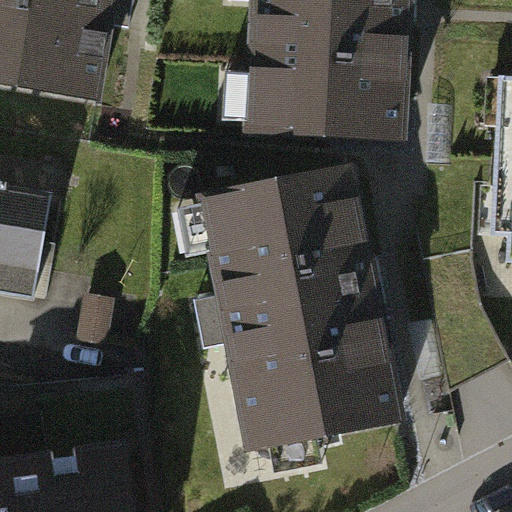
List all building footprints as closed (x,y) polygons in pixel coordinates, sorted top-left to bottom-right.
[(119,0),(0,0),(0,98),(102,114),(119,0)] [(407,0),(261,0),(256,133),(402,140),(407,0)] [(398,421),(351,168),(204,196),(251,449),(398,421)] [(43,191),(0,184),(0,293),(25,297),(43,191)] [(113,304),(88,301),(82,343),(107,346),(113,304)] [(0,511),(135,511),(127,449),(28,463),(21,417),(0,420),(0,470),(5,508),(0,508),(0,511)]
